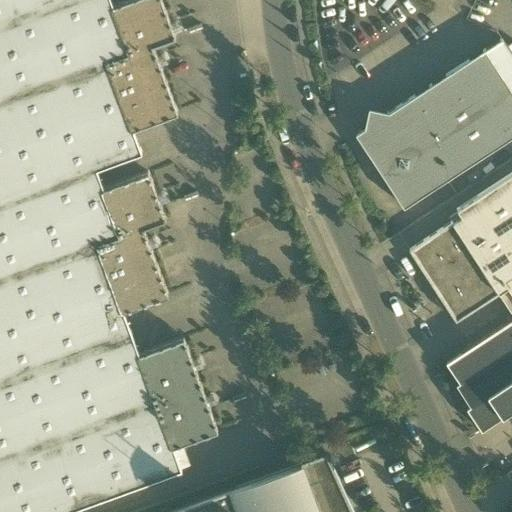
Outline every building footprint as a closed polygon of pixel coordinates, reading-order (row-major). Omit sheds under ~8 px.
[(0,0),(0,511),(62,511),(181,468),(173,446),(182,442),(218,429),(184,336),(139,352),(123,310),(168,294),(143,226),(166,218),(148,170),(103,186),(96,167),(141,151),(133,128),(178,111),(153,44),(175,35),(162,0),(123,0),(113,4),(111,0),(0,0)] [(511,55),(501,38),(468,60),(494,100),(511,89),(511,90),(511,55)] [(356,133),(404,207),(511,136),(511,90),(511,89),(494,100),(468,60),(388,112),(365,127),(356,133)] [(369,108),(365,127),(388,112),(369,108)] [(460,215),(452,221),(499,293),(507,287),(511,294),(511,172),(456,209),(460,215)] [(456,321),(499,293),(452,221),(409,249),(456,321)] [(499,293),(511,312),(511,294),(507,287),(499,293)] [(511,317),(445,361),(459,382),(456,384),(470,405),(466,407),(481,430),(511,410),(511,317)] [(173,446),(181,468),(190,465),(182,442),(173,446)] [(353,511),(326,453),(165,511),(353,511)]
